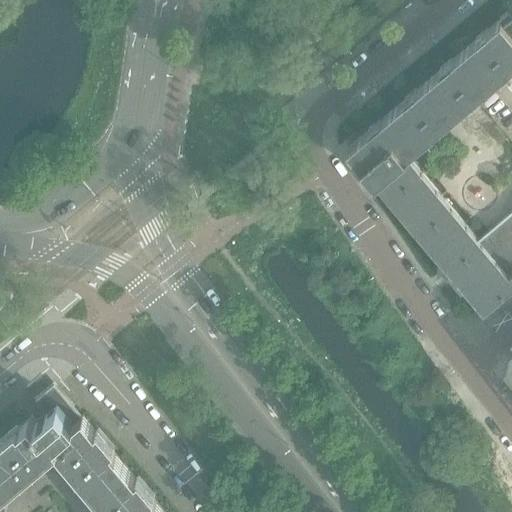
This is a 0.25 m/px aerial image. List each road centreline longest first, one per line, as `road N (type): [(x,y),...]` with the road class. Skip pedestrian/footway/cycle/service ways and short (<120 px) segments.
road 1 (residential): [(461,368),(316,156),(328,99),(445,0)]
road 2 (secondary): [(361,511),(167,264),(138,202),(128,144)]
road 3 (secondary): [(0,237),(91,259),(141,285),(318,511)]
road 4 (residential): [(79,351),(212,511)]
road 5 (secondary): [(0,233),(51,212),(128,144)]
road 6 (secondary): [(128,144),(153,14)]
